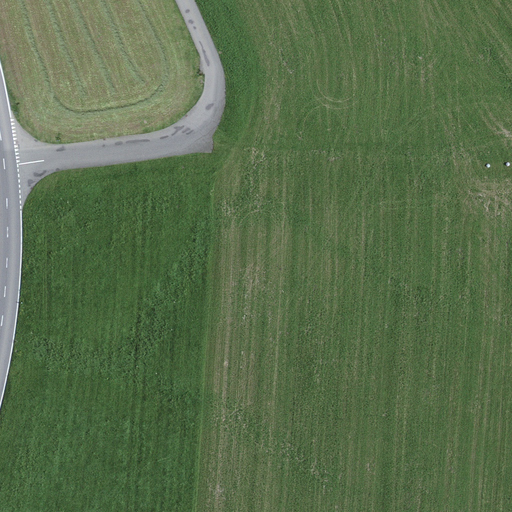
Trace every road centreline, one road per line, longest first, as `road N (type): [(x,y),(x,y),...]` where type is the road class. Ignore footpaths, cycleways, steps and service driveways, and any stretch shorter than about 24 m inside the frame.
road 1 (residential): [(184,0),(213,66),(214,89),(187,134),(4,167)]
road 2 (secondary): [(0,343),(4,167)]
